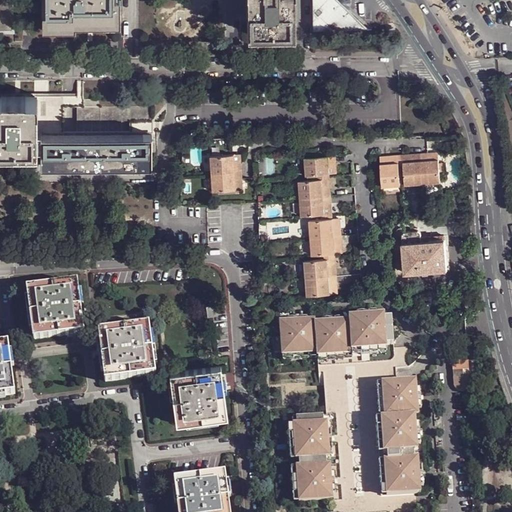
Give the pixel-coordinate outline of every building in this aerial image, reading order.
[(0,0),(0,29),(14,29),(13,0),(0,0)] [(120,5),(116,4),(115,0),(47,0),(48,29),(73,28),(74,23),(119,22),(120,5)] [(294,27),(294,0),(253,0),(254,27),(294,27)] [(370,29),(340,0),(315,0),(316,28),(370,29)] [(0,144),(35,144),(35,114),(34,104),(34,94),(0,93),(0,144)] [(48,93),(34,94),(34,104),(35,114),(49,114),(48,93)] [(64,94),(48,93),(49,114),(35,114),(35,144),(42,144),(42,132),(65,132),(65,120),(64,94)] [(65,120),(78,119),(78,103),(78,93),(64,94),(65,120)] [(90,93),(78,93),(78,103),(90,103),(90,93)] [(154,118),(154,103),(90,103),(78,103),(78,119),(154,118)] [(154,161),(154,132),(65,132),(42,132),(42,144),(42,162),(154,161)] [(239,162),(238,154),(208,157),(211,192),(240,190),(240,182),(234,183),(234,180),(240,180),(239,165),(233,165),(233,162),(239,162)] [(440,183),(437,154),(430,154),(431,161),(428,161),(428,154),(412,155),(413,162),(410,162),(410,156),(401,156),(404,186),(440,183)] [(333,163),(333,156),(305,156),(305,174),(333,174),(333,167),(327,166),(327,164),(333,163)] [(399,186),(397,157),(389,158),(390,163),(388,163),(387,156),(378,156),(381,188),(399,186)] [(327,186),(327,179),(300,179),(300,215),(329,215),(329,207),(323,207),(323,203),(327,203),(327,190),(322,190),(322,186),(327,186)] [(337,218),(308,220),(311,256),(340,254),(339,246),(333,247),(333,243),(339,243),(338,229),(332,229),(332,226),(337,226),(337,218)] [(449,267),(447,238),(445,237),(423,239),(423,234),(423,230),(420,228),(407,229),(404,232),(406,271),(449,267)] [(332,259),(303,261),(306,296),(335,294),(334,287),(328,287),(328,284),(334,284),(333,269),(327,270),(327,266),(333,266),(332,259)] [(34,343),(85,336),(79,285),(28,292),(34,343)] [(210,318),(219,316),(217,305),(208,307),(210,318)] [(393,345),(391,318),(377,319),(377,316),(369,316),(369,313),(362,313),(362,317),(355,317),(355,321),(348,321),(348,325),(341,325),(341,322),(335,322),(335,319),(328,319),(328,323),(321,323),(321,326),(314,327),(314,323),(307,324),(307,321),(300,322),(299,318),(293,318),(293,322),(286,322),(286,326),(279,326),(280,339),(272,340),(274,355),(281,354),(281,357),(316,355),(316,358),(351,356),(351,352),(386,349),(386,346),(393,345)] [(141,379),(157,377),(150,326),(98,334),(105,384),(141,379)] [(0,398),(18,396),(9,345),(0,346),(0,398)] [(178,427),(229,419),(225,390),(223,373),(222,367),(171,375),(178,427)] [(463,370),(452,371),(453,379),(463,378),(463,370)] [(412,382),(381,384),(384,419),(380,419),(383,454),(387,454),(387,462),(383,462),(386,496),(417,494),(416,488),(419,488),(419,480),(422,480),(422,473),(419,473),(418,466),(415,466),(413,446),(417,445),(416,438),(420,438),(420,431),(416,431),(415,424),(412,424),(412,417),(414,417),(413,410),(418,410),(417,403),(421,403),(421,395),(417,395),(416,389),(412,389),(412,382)] [(323,416),(292,418),(295,460),(299,460),(299,467),(296,467),(298,503),(329,501),(329,494),(332,494),(331,487),(335,487),(334,479),(331,479),(330,472),(327,472),(326,451),(329,451),(328,444),(332,444),(331,437),(328,437),(327,430),(324,430),(323,416)] [(179,511),(232,511),(230,498),(227,480),(227,475),(176,481),(179,511)]
